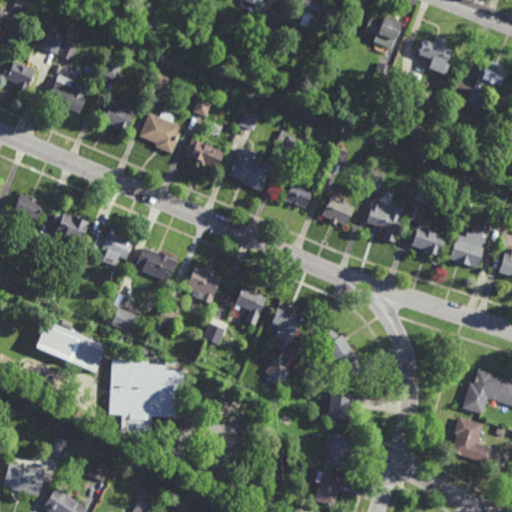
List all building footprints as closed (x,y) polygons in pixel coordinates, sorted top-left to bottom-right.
[(325,0),(319,17),(303,11),(302,14),(295,11),(299,0),(325,0)] [(264,32),(254,28),(261,11),(271,15),(264,32)] [(14,32),(2,27),(8,12),(20,17),(14,32)] [(382,20),(384,15),(401,22),(391,48),(373,41),(375,35),(364,31),(370,15),(382,20)] [(278,40),(266,35),(274,16),(286,21),(278,40)] [(58,54),(42,48),(49,30),(65,36),(58,54)] [(446,47),(452,50),(447,63),(450,64),(446,74),(428,67),(432,59),(418,54),(425,38),(433,42),(436,34),(449,39),(446,47)] [(73,61),(59,55),(66,40),(79,46),(73,61)] [(34,69),(32,76),(34,77),(31,85),(28,84),(26,90),(23,88),(22,91),(19,89),(19,87),(12,84),(14,81),(7,79),(6,80),(2,79),(3,76),(2,76),(6,66),(11,68),(14,61),(34,69)] [(118,80),(103,74),(108,61),(123,67),(118,80)] [(505,66),(503,69),(508,71),(502,87),(500,86),(498,92),(490,90),(492,86),(481,82),(485,72),(483,71),(487,62),(490,64),(491,61),(505,66)] [(385,84),(372,80),(378,62),(391,66),(385,84)] [(164,95),(150,89),(158,72),(171,78),(164,95)] [(80,114),(67,108),(66,111),(57,107),(58,105),(48,101),(59,73),(91,87),(80,114)] [(481,115),(468,110),(470,102),(468,102),(466,107),(450,101),(457,83),(489,94),(481,115)] [(206,117),(194,111),(200,98),(212,104),(206,117)] [(127,134),(115,129),(116,126),(104,120),(111,103),(136,114),(127,134)] [(173,122),(184,127),(172,153),(156,146),(157,144),(139,136),(149,113),(160,117),(163,110),(176,116),(173,122)] [(253,130),(239,125),(244,111),(258,116),(253,130)] [(283,142),(276,139),(281,130),(287,132),(283,142)] [(296,154),(283,149),(288,136),(301,141),(296,154)] [(218,169),(207,164),(206,167),(199,164),(200,161),(186,155),(193,138),(226,152),(218,169)] [(252,159),(270,166),(261,191),(244,185),(245,181),(230,175),(239,152),(241,153),(243,148),(254,152),(252,159)] [(343,167),(330,161),(335,148),(348,153),(343,167)] [(380,187),(367,182),(371,170),(384,175),(380,187)] [(304,209),(283,200),(291,182),(312,191),(304,209)] [(426,204),(412,200),(416,186),(430,190),(426,204)] [(29,197),(30,196),(37,199),(37,200),(45,203),(38,220),(15,211),(21,194),(29,197)] [(346,226),(321,216),(328,197),(353,208),(346,225),(346,226)] [(379,204),(379,202),(404,210),(394,242),(382,239),(385,229),(366,223),(372,202),(379,204)] [(503,229),(488,224),(494,206),(509,211),(503,229)] [(74,218),(75,215),(91,222),(82,243),(57,232),(60,225),(53,222),(57,214),(63,217),(64,213),(74,218)] [(132,244),(134,244),(128,260),(120,257),(116,267),(103,262),(107,252),(102,250),(103,248),(100,246),(97,253),(88,250),(93,236),(103,239),(102,240),(106,242),(112,227),(126,233),(125,237),(133,241),(132,244)] [(440,258),(423,252),(423,250),(411,246),(417,227),(446,236),(440,258)] [(482,238),(486,239),(478,268),(449,260),(457,234),(465,237),(467,232),(471,234),(473,228),(484,231),(482,238)] [(41,260),(28,255),(34,242),(46,247),(41,260)] [(159,254),(160,252),(172,258),(172,259),(180,263),(170,283),(143,271),(145,266),(138,263),(145,248),(159,254)] [(511,277),(499,273),(505,254),(511,255),(511,251),(511,277)] [(216,270),(214,275),(222,278),(212,305),(192,296),(194,292),(187,289),(196,267),(204,270),(205,266),(216,270)] [(254,327),(245,323),(250,311),(243,308),(241,312),(235,309),(243,289),(266,298),(254,327)] [(290,344),(274,338),(278,329),(269,325),(278,303),(303,314),(290,344)] [(109,324),(128,333),(136,316),(117,307),(109,324)] [(173,327),(159,321),(165,307),(178,313),(173,327)] [(218,337),(207,331),(213,318),(224,323),(218,337)] [(96,374),(36,349),(47,321),(107,346),(96,374)] [(71,330),(60,326),(63,321),(73,325),(71,330)] [(341,335),(356,358),(339,370),(324,347),(329,344),(323,339),(330,330),(339,337),(341,335)] [(183,419),(153,418),(152,439),(122,438),(123,416),(111,415),(113,360),(150,362),(149,365),(166,366),(166,371),(185,372),(183,419)] [(277,366),(278,365),(289,374),(278,389),(267,380),(269,377),(264,373),(272,362),(277,366)] [(511,383),(511,406),(488,399),(483,415),(462,409),(470,384),(473,385),(478,371),(493,376),(493,378),(511,383)] [(359,411),(347,409),(347,413),(350,414),(349,422),(327,419),(331,392),(361,396),(359,411)] [(490,465),(451,452),(457,435),(454,434),(459,418),(482,425),(477,444),(496,450),(490,465)] [(354,442),(345,471),(325,465),(328,454),(323,453),(328,436),(334,438),(334,436),(354,442)] [(62,462),(49,455),(56,441),(69,447),(62,462)] [(105,483),(89,475),(96,460),(112,468),(105,483)] [(39,498),(3,488),(9,465),(45,474),(39,498)] [(343,478),(333,509),(313,503),(318,486),(314,485),(317,473),(322,474),(323,472),(343,478)] [(85,511),(47,511),(43,509),(57,489),(87,510),(85,511)] [(149,511),(135,511),(141,500),(152,506),(149,511)]
